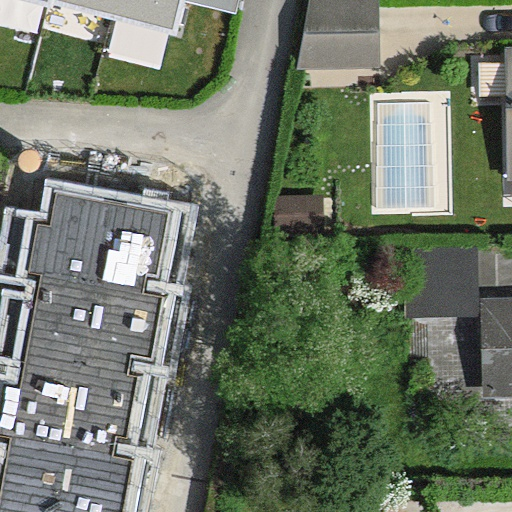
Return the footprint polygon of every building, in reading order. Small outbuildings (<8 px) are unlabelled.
[(32,0),(55,6),(56,0),(59,0),(181,30),(188,0),(32,0)] [(379,0),(311,0),(303,56),(380,56),(379,0)] [(55,186),(132,201),(137,176),(60,162),(55,186)] [(55,186),(49,220),(36,217),(26,271),(39,273),(39,271),(144,290),(145,288),(147,272),(160,275),(172,208),(132,201),(55,186)] [(39,273),(24,352),(129,372),(130,369),(132,354),(154,358),(167,292),(145,288),(144,290),(39,271),(39,273)] [(498,296),(428,296),(428,348),(395,348),(395,423),(496,423),(496,348),(498,348),(498,296)] [(496,348),(496,423),(511,423),(511,347),(498,348),(496,348)] [(24,352),(19,382),(6,380),(0,412),(0,434),(9,436),(9,433),(114,453),(114,450),(117,435),(129,437),(142,371),(130,369),(129,372),(24,352)] [(114,453),(9,433),(9,436),(0,482),(0,511),(125,511),(137,454),(114,450),(114,453)]
